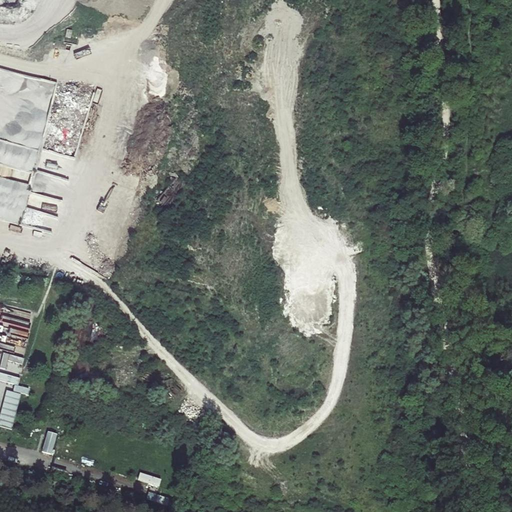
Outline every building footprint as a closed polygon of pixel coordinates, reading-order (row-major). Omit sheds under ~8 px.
[(4,320),(2,330),(28,337),(31,328),(4,320)] [(3,354),(0,364),(0,368),(19,374),(23,359),(3,354)] [(0,382),(18,387),(20,379),(0,373),(0,382)] [(6,390),(0,410),(0,426),(11,429),(21,395),(6,390)] [(51,455),(57,434),(47,431),(41,452),(51,455)]
